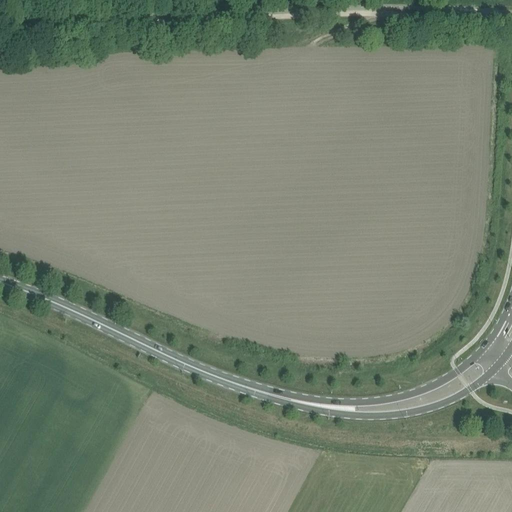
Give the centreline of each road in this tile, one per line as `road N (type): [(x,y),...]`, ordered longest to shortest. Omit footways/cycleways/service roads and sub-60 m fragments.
road 1 (track): [(483,10),(0,33)]
road 2 (secondary): [(0,282),(209,374),(318,406)]
road 3 (secondary): [(318,406),(359,414),(440,405),(499,363)]
road 4 (secondary): [(490,344),(460,371),(405,395),(318,406)]
